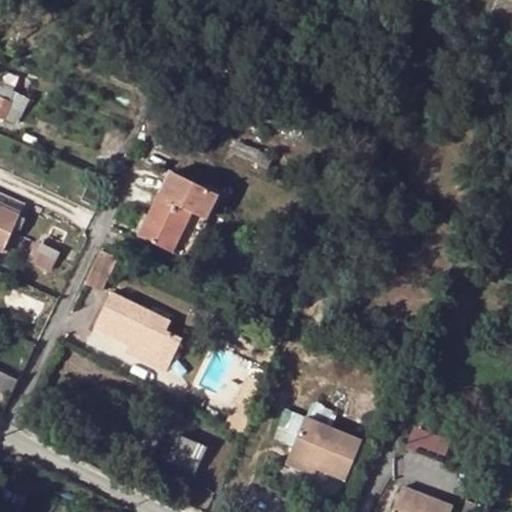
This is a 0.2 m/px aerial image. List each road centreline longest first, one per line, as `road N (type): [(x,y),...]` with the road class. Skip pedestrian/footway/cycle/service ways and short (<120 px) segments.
road 1 (unknown): [(233,511),(304,339)]
road 2 (unclassified): [(164,511),(0,434)]
